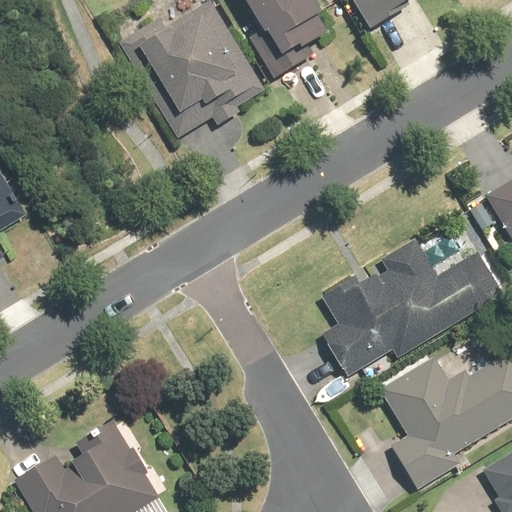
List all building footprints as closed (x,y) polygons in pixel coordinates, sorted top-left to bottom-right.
[(161,15),(122,38),(179,135),(203,121),(221,151),(253,132),(238,105),(266,89),(213,0),(207,0),(167,24),(161,15)] [(236,0),(259,38),(251,43),(272,79),(312,57),(307,48),(324,38),(302,0),(236,0)] [(347,0),(366,30),(414,1),(413,0),(347,0)] [(0,262),(2,261),(0,258),(0,231),(25,217),(0,176),(0,262)] [(511,184),(483,204),(509,243),(511,240),(511,184)] [(413,241),(330,291),(347,319),(317,337),(345,383),(389,356),(393,362),(501,295),(473,250),(433,274),(413,241)] [(442,379),(429,358),(376,391),(405,437),(385,449),(413,495),(511,433),(511,357),(508,351),(466,377),(460,368),(442,379)] [(108,422),(11,480),(30,511),(162,511),(143,479),(144,478),(129,452),(127,453),(108,422)] [(511,511),(511,451),(481,473),(496,498),(491,501),(497,511),(511,511)]
